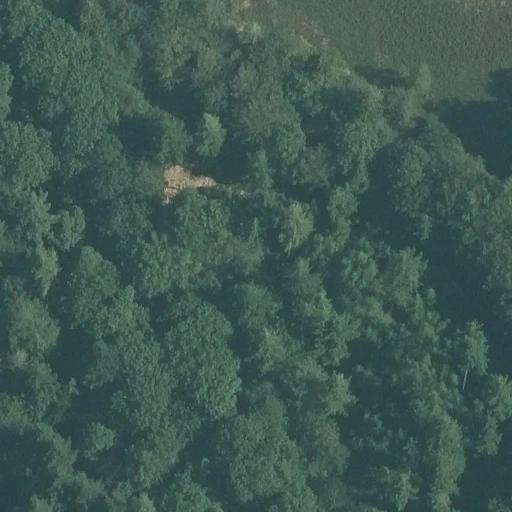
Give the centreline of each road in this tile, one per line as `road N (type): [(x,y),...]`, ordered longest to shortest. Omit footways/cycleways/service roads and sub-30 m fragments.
road 1 (track): [(511,215),(81,0)]
road 2 (tertiary): [(200,511),(0,101)]
